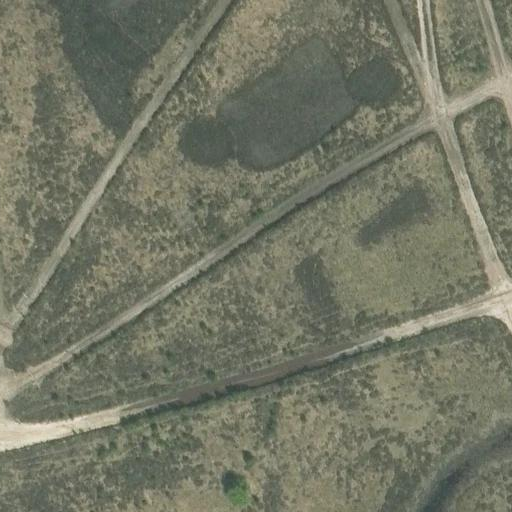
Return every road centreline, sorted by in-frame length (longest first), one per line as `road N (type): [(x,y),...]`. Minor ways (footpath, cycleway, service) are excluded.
road 1 (track): [(0,449),(203,398),(511,299)]
road 2 (track): [(389,0),(511,303)]
